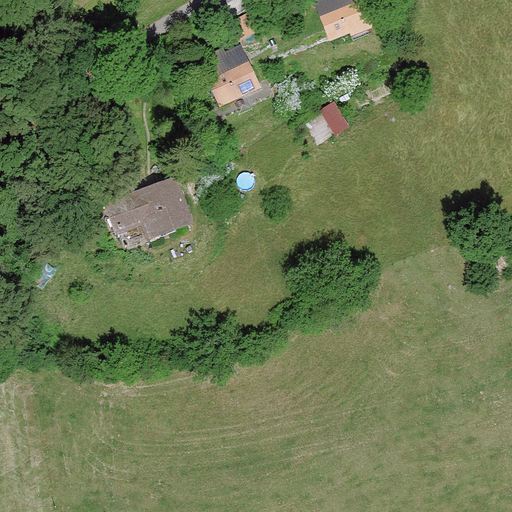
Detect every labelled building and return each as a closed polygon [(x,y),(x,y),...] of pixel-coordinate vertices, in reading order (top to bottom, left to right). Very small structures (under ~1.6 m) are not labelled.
[(300,48),(335,30),(321,2),(286,20),(300,48)] [(245,34),(234,14),(217,24),(229,43),(245,34)] [(206,110),(248,89),(234,61),(192,81),(206,110)] [(339,98),(322,106),(338,135),(354,127),(339,98)] [(83,206),(91,234),(121,225),(123,236),(171,224),(158,175),(111,187),(113,197),(83,206)]
